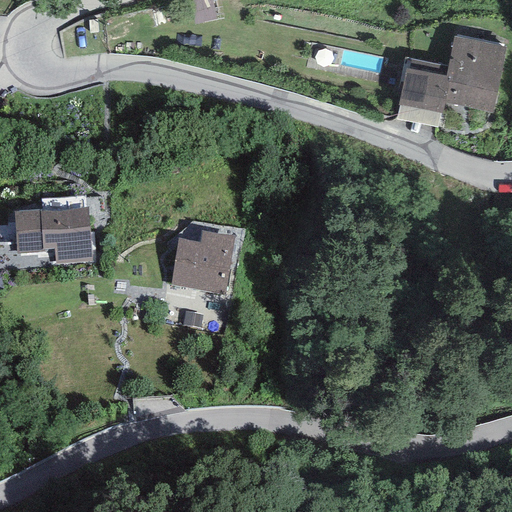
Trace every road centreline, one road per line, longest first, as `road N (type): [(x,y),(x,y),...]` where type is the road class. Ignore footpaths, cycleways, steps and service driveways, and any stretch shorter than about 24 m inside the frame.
road 1 (tertiary): [(511,175),(462,166),(231,88),(136,70),(40,68),(27,45),(35,22),(95,0)]
road 2 (tertiary): [(0,503),(156,425),(263,419),(431,447),(511,429)]
